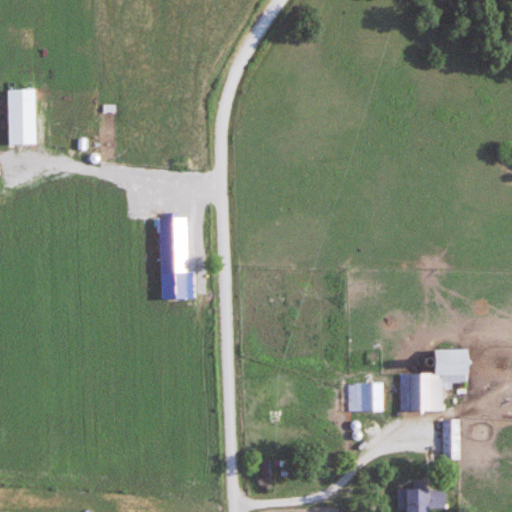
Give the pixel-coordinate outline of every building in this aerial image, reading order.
[(401,374),(401,411),(443,411),(443,383),(467,383),(467,349),(433,350),(433,373),(401,374)] [(349,383),(349,411),(382,411),(382,383),(349,383)] [(443,459),(461,459),(461,420),(443,420),(443,459)] [(270,461),(261,461),(261,487),(270,487),(270,461)] [(404,511),(428,511),(429,507),(446,507),(446,488),(398,488),(398,509),(404,509),(404,511)]
